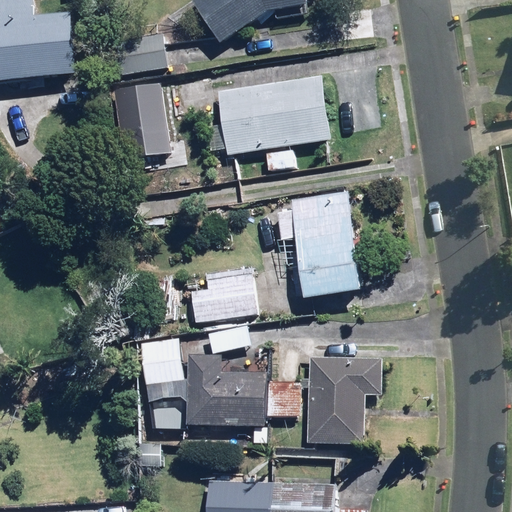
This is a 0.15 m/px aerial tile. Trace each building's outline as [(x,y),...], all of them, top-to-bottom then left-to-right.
[(0,82),(85,72),(78,12),(40,17),(38,0),(9,0),(0,1),(0,82)] [(202,0),(199,2),(231,47),(279,13),(320,6),(319,0),(202,0)] [(171,34),(129,40),(134,75),(177,68),(171,34)] [(230,93),(240,157),(268,152),(271,171),(303,166),(300,146),(337,140),(327,78),(230,93)] [(169,87),(126,94),(136,160),(179,153),(169,87)] [(357,190),(301,199),(317,297),(372,288),(357,190)] [(198,289),(202,320),(266,312),(261,273),(213,279),(214,287),(198,289)] [(216,333),(220,352),(262,344),(259,325),(216,333)] [(190,355),(148,358),(149,381),(191,378),(190,355)] [(392,358),(318,356),(315,441),(373,444),(375,394),(391,394),(392,358)] [(204,369),(202,423),(258,425),(258,443),(272,444),(273,414),(308,415),(309,382),(275,381),(275,372),(204,369)] [(347,484),(219,478),(217,511),(370,511),(371,511),(345,510),(347,484)]
